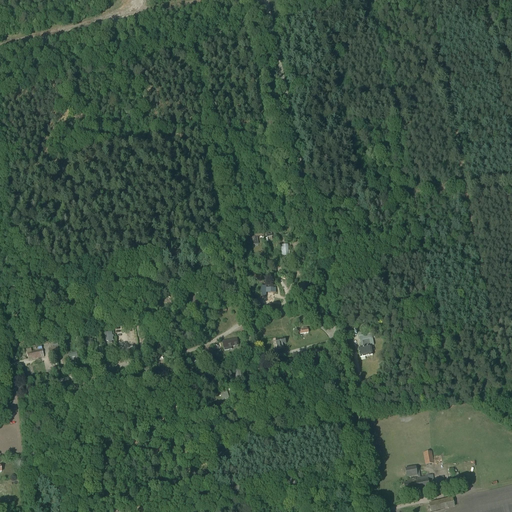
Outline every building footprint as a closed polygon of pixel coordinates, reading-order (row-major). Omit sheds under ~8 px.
[(206,245),(185,250),(189,272),(211,268),(206,245)] [(288,245),(280,245),(280,250),(281,250),(282,256),(289,256),(288,245)] [(163,254),(146,258),(151,280),(161,278),(166,277),(169,277),(164,254),(163,254)] [(182,256),(168,257),(169,264),(183,262),(182,256)] [(127,262),(107,266),(110,281),(120,287),(126,286),(131,284),(127,262)] [(71,273),(75,295),(76,295),(80,294),(87,294),(96,293),(99,292),(94,268),(71,273)] [(255,272),(253,273),(254,281),(255,281),(262,279),(261,272),(255,273),(255,272)] [(56,280),(53,284),(61,290),(64,286),(56,280)] [(217,283),(214,287),(223,293),(227,287),(218,282),(217,283)] [(270,291),(271,293),(276,293),(276,288),(266,288),(266,286),(262,286),(262,297),(266,297),(266,293),(266,291),(270,291)] [(165,299),(169,305),(176,300),(172,294),(165,299)] [(185,298),(188,306),(198,303),(195,295),(185,298)] [(99,301),(95,299),(91,307),(95,309),(99,301)] [(148,312),(145,308),(139,314),(142,318),(148,312)] [(69,311),(61,312),(74,330),(76,330),(81,328),(85,325),(86,323),(69,311)] [(193,329),(172,334),(175,353),(183,351),(190,349),(196,347),(197,347),(193,329)] [(111,332),(105,333),(106,341),(108,341),(111,341),(113,340),(112,338),(112,335),(111,332)] [(362,348),(359,348),(359,349),(360,357),(372,355),(370,346),(373,345),(371,334),(360,337),(360,341),(362,348)] [(85,341),(83,341),(84,347),(89,346),(94,345),(93,340),(91,340),(91,338),(85,339),(85,341)] [(237,339),(222,342),(224,351),(232,349),(231,346),(238,345),(237,339)] [(279,340),(276,340),(278,349),(284,348),(283,344),(286,343),(285,339),(280,340),(280,339),(279,339),(279,340)] [(44,357),(41,345),(41,344),(35,345),(36,351),(31,352),(30,349),(26,350),(28,358),(29,357),(31,357),(32,360),(44,357)] [(61,346),(49,348),(50,354),(62,352),(61,346)] [(76,353),(68,355),(70,361),(78,359),(76,353)] [(51,366),(52,369),(46,371),(47,374),(56,372),(55,365),(51,366)] [(209,374),(204,377),(211,387),(215,384),(209,374)] [(278,380),(275,387),(286,391),(288,384),(278,380)] [(221,394),(223,401),(230,399),(228,393),(221,394)] [(228,414),(225,411),(219,417),(222,420),(228,414)] [(431,451),(423,452),(426,465),(434,464),(431,451)] [(417,476),(417,478),(420,477),(418,469),(416,470),(415,466),(404,468),(406,478),(417,476)] [(457,483),(461,483),(460,477),(456,478),(455,472),(449,473),(451,484),(457,484),(457,483)] [(427,476),(420,477),(417,478),(406,480),(407,483),(403,483),(405,493),(420,490),(421,493),(425,492),(424,489),(430,488),(427,476)] [(453,498),(429,503),(431,511),(434,511),(455,507),(453,498)]
